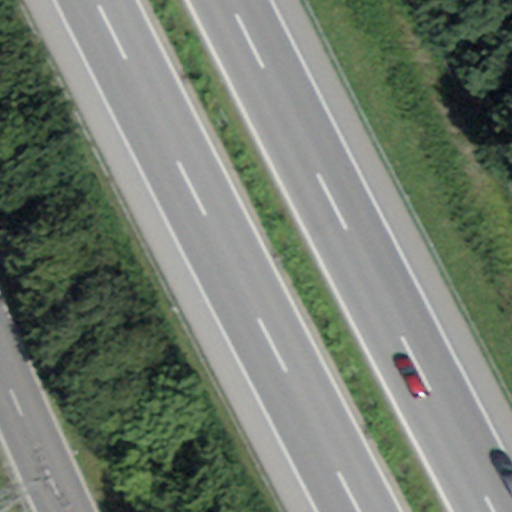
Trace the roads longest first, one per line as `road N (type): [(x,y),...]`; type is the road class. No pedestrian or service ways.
road 1 (motorway): [(491,511),(220,0)]
road 2 (motorway): [(94,0),(351,511)]
road 3 (secondary): [(62,511),(0,368)]
